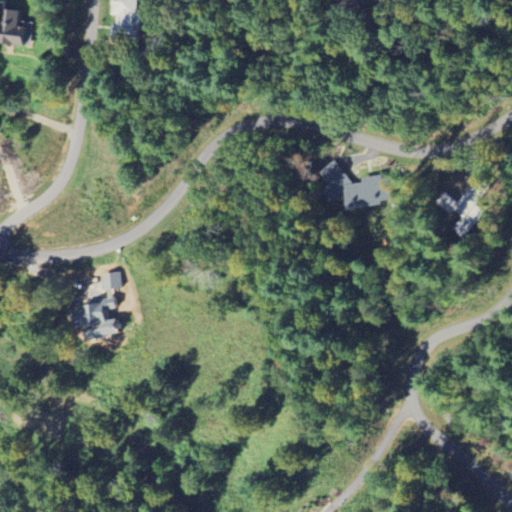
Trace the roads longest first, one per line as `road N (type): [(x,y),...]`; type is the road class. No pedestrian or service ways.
road 1 (residential): [(0,245),(27,256),(88,256),(126,240),(168,208),(227,136),(265,125),(428,158),(511,118)]
road 2 (residential): [(507,124),(484,316),(429,338),(410,368),(406,406)]
road 3 (residential): [(0,236),(51,191),(73,153),(90,0)]
road 4 (residential): [(406,406),(511,509)]
road 5 (residential): [(406,406),(334,502)]
